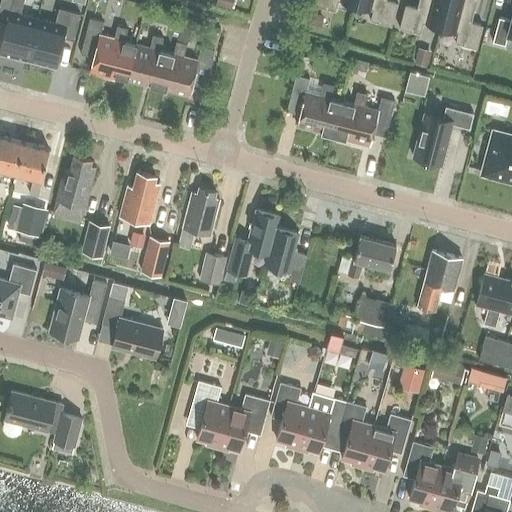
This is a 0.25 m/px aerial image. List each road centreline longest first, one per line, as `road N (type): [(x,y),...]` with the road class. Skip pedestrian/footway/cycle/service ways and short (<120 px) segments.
road 1 (residential): [(226,511),(124,476),(95,374),(0,345)]
road 2 (residential): [(511,237),(223,160)]
road 3 (residential): [(223,160),(0,101)]
road 4 (residential): [(265,0),(223,160)]
